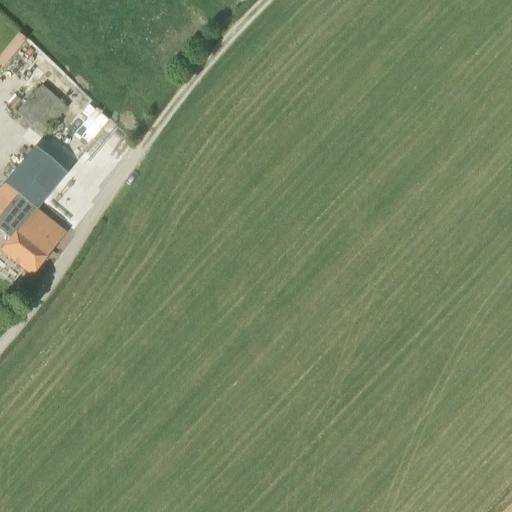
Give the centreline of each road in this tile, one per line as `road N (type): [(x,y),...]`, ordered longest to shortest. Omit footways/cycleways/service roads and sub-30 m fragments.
road 1 (unclassified): [(0,344),(140,151)]
road 2 (track): [(140,151),(194,73),(262,0)]
